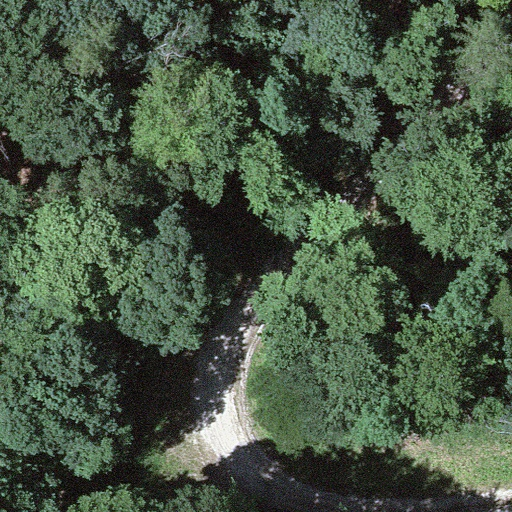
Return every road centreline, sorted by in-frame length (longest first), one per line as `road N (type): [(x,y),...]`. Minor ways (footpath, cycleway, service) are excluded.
road 1 (track): [(375,511),(283,495),(221,457),(215,397),(238,324),(279,270),(511,31)]
road 2 (track): [(511,486),(380,511)]
